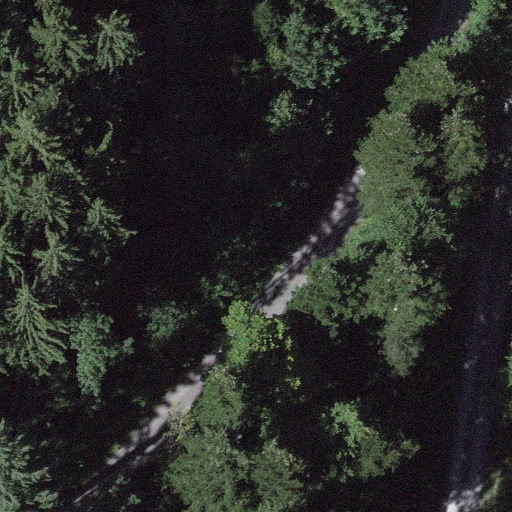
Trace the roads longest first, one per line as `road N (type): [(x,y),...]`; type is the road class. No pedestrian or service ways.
road 1 (track): [(438,0),(323,263),(82,511)]
road 2 (track): [(463,511),(491,249),(511,177)]
